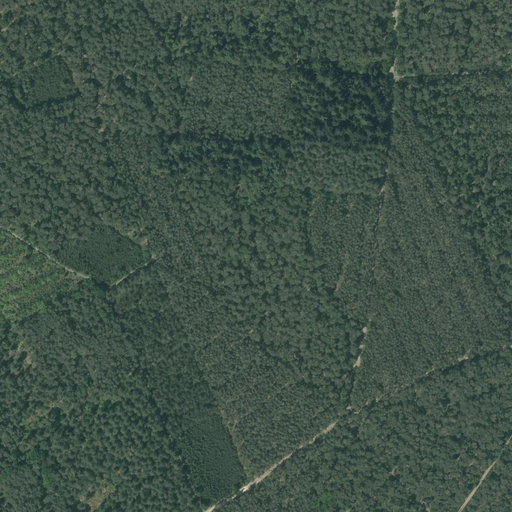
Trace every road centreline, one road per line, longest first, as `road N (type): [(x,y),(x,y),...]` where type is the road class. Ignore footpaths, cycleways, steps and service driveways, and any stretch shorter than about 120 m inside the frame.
road 1 (track): [(346,417),(256,343),(207,285),(177,278),(151,257),(56,53),(139,5)]
road 2 (track): [(299,0),(282,185),(339,313),(511,343)]
road 3 (track): [(202,511),(100,288),(0,225)]
road 4 (track): [(167,47),(187,97),(177,134),(385,144)]
road 5 (track): [(511,333),(393,75)]
road 6 (track): [(346,417),(385,144)]
road 7 (track): [(167,47),(179,59),(393,75)]
road 8 (track): [(210,511),(346,417)]
road 9 (track): [(425,511),(346,417)]
